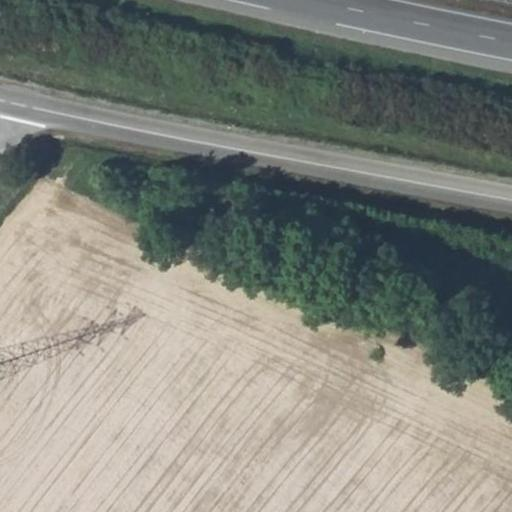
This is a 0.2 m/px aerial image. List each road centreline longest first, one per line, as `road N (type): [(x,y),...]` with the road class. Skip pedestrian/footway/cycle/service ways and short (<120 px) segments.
road 1 (tertiary): [(511,200),(11,105)]
road 2 (trunk): [(313,0),(511,42)]
